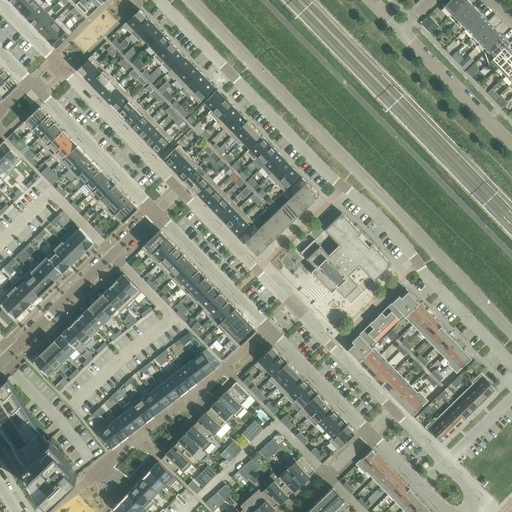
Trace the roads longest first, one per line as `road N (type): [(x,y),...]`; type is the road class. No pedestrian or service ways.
road 1 (residential): [(511,364),(158,0)]
road 2 (residential): [(395,412),(179,189)]
road 3 (residential): [(156,211),(371,434)]
road 4 (residential): [(0,49),(156,211)]
road 5 (residential): [(0,365),(156,211)]
road 6 (residential): [(179,189),(65,74)]
road 7 (residential): [(401,30),(511,144)]
